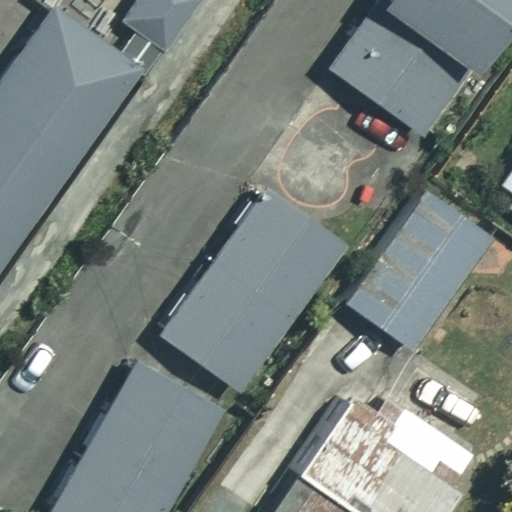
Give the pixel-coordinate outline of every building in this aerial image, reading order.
[(185,0),(130,0),(118,17),(153,43),(185,0)] [(511,9),(511,0),(376,0),(329,62),(419,131),(511,9)] [(0,259),(138,65),(51,3),(0,75),(0,259)] [(511,160),(498,179),(511,188),(511,160)] [(341,241),(261,183),(157,329),(238,386),(341,241)] [(492,233),(422,185),(343,301),(413,349),(492,233)] [(446,511),(483,457),(451,436),(488,381),(423,338),(374,411),(346,393),(266,511),(446,511)] [(159,511),(221,403),(133,354),(44,511),(159,511)]
